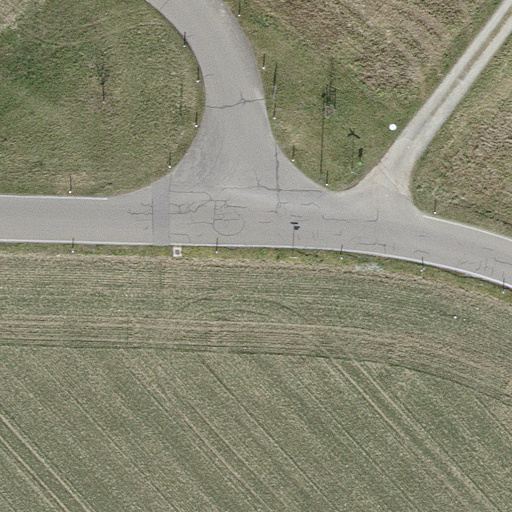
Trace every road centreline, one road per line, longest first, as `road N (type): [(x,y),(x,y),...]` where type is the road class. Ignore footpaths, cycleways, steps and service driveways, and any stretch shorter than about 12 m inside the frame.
road 1 (unclassified): [(511,264),(375,229),(230,223)]
road 2 (track): [(375,229),(387,186),(415,139),(511,13)]
road 3 (residential): [(188,0),(234,82),(230,223)]
road 4 (unclassified): [(230,223),(0,216)]
